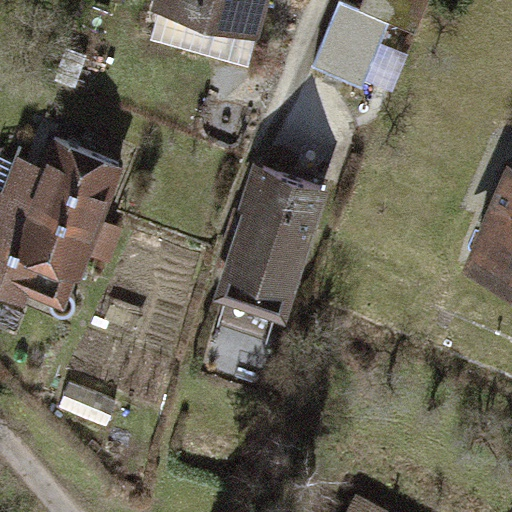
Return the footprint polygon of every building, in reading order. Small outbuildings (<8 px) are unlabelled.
[(156,0),(155,3),(269,32),(277,0),(156,0)] [(365,0),(364,4),(353,0),(339,0),(313,60),(368,84),(394,24),(421,36),(437,1),(435,0),(365,0)] [(11,174),(0,169),(0,291),(66,315),(87,258),(117,269),(134,223),(107,214),(125,166),(51,139),(42,165),(18,156),(11,174)] [(290,285),(323,187),(224,153),(209,196),(241,206),(222,262),(290,285)] [(511,167),(501,163),(458,260),(511,284),(511,167)] [(395,511),(360,493),(350,511),(395,511)]
